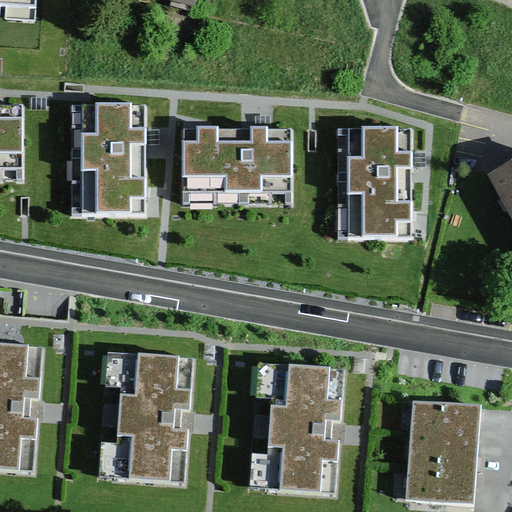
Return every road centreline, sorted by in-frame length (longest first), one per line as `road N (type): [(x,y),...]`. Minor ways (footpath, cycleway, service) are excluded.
road 1 (residential): [(511,354),(0,262)]
road 2 (residential): [(511,126),(379,84),(393,0)]
